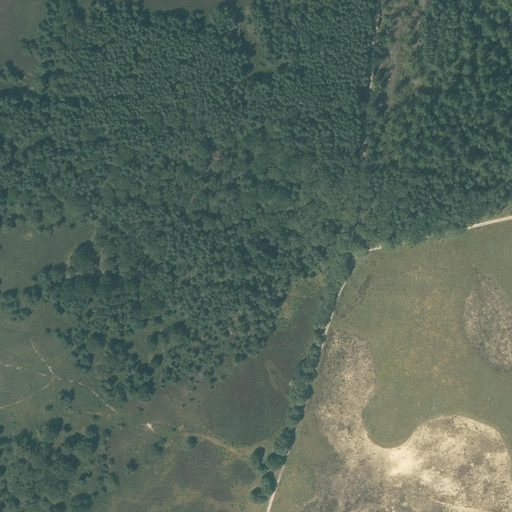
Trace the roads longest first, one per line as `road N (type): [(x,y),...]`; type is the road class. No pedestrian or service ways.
road 1 (track): [(351,256),(268,511)]
road 2 (track): [(377,0),(351,256)]
road 3 (track): [(511,218),(351,256)]
